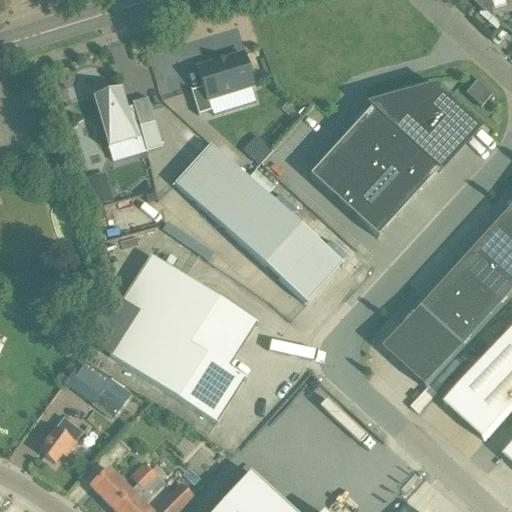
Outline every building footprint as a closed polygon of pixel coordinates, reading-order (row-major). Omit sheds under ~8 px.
[(473,0),(474,1),(511,33),(511,4),(507,0),(493,0),(492,0),(468,0),(469,0),(471,0),(472,0),(473,0)] [(191,91),(190,91),(198,117),(199,117),(199,116),(211,112),(208,101),(253,87),(243,56),(225,61),(225,60),(222,60),(223,62),(217,64),(216,62),(214,63),(214,64),(197,70),(203,88),(191,92),(191,91)] [(465,96),(480,109),(492,97),(489,94),(476,83),(465,96)] [(311,176),(309,178),(378,240),(379,238),(377,236),(396,216),(397,217),(398,216),(397,215),(416,194),(417,195),(419,193),(418,193),(436,172),(439,174),(440,172),(439,171),(478,129),(479,130),(481,128),(438,89),(435,90),(437,92),(372,110),(371,109),(368,110),(372,113),(353,134),(352,133),(351,134),(352,135),(333,156),(332,155),(330,156),(332,157),(313,178),(311,176)] [(92,98),(91,98),(107,151),(108,150),(112,163),(146,153),(161,149),(146,99),(145,99),(146,101),(133,105),(132,103),(131,103),(133,111),(127,113),(120,90),(119,90),(120,93),(93,101),(92,98)] [(257,165),(270,150),(257,138),(244,153),(257,165)] [(178,189),(174,185),(173,186),(305,306),(306,305),(302,302),(336,264),(340,268),(341,267),(209,146),(208,148),(212,151),(178,189)] [(105,174),(83,180),(91,209),(113,203),(105,174)] [(497,231),(496,231),(511,245),(511,219),(499,233),(497,231)] [(478,251),(511,282),(511,245),(496,231),(495,232),(498,234),(481,253),(478,251)] [(460,271),(459,272),(500,309),(511,296),(511,282),(478,251),(477,252),(480,255),(463,274),(460,271)] [(122,302),(121,303),(138,314),(228,371),(229,370),(225,368),(253,325),(256,328),(257,327),(150,258),(149,259),(150,260),(122,302)] [(459,272),(462,275),(445,294),(442,291),(441,292),(482,329),(500,309),(459,272)] [(423,312),(444,331),(464,349),(482,329),(441,292),(443,295),(426,314),(424,312),(423,312)] [(408,370),(444,331),(423,312),(390,349),(410,367),(407,370),(408,370)] [(110,357),(109,359),(216,427),(217,426),(213,424),(241,381),(244,383),(245,382),(228,371),(138,314),(137,315),(138,315),(110,358),(110,357)] [(464,349),(444,331),(408,370),(408,371),(411,368),(429,385),(426,389),(426,390),(464,349)] [(511,332),(458,392),(445,407),(446,408),(450,403),(487,437),(483,442),(484,443),(511,412),(511,332)] [(129,397),(111,384),(83,363),(66,386),(94,407),(101,397),(119,411),(129,397)] [(83,434),(63,420),(38,453),(55,466),(62,456),(65,459),(75,445),(83,434)] [(511,447),(503,458),(504,459),(511,451),(511,452),(511,447)] [(129,479),(137,487),(151,474),(143,465),(129,479)] [(90,489),(98,497),(112,511),(131,493),(109,470),(90,489)] [(158,481),(153,475),(151,474),(137,487),(144,495),(147,493),(158,481)] [(290,511),(248,474),(214,511),(290,511)] [(131,493),(112,511),(150,511),(143,505),(151,498),(147,493),(144,495),(137,487),(131,493)] [(178,511),(192,499),(180,487),(157,510),(159,511),(178,511)]
